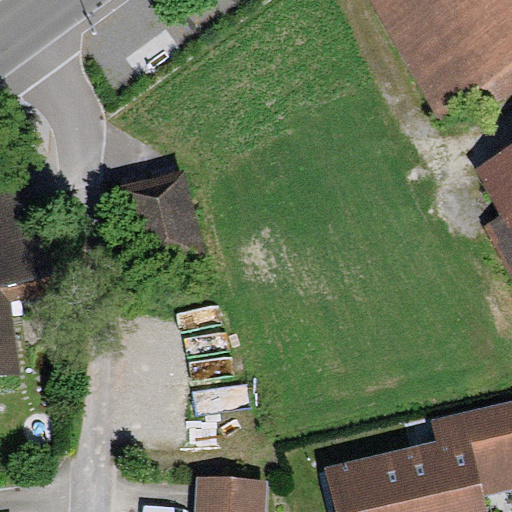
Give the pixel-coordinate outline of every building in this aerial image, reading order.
[(511,0),(368,0),(447,135),(511,97),(511,0)] [(511,156),(480,175),(508,223),(489,234),(511,274),(511,156)] [(195,266),(174,188),(120,203),(141,280),(195,266)] [(0,385),(18,383),(7,310),(54,303),(41,215),(0,221),(0,385)] [(429,240),(306,266),(335,397),(457,371),(429,240)] [(441,450),(327,477),(334,511),(484,511),(482,500),(511,493),(511,408),(436,427),(441,450)] [(203,484),(202,511),(267,511),(268,484),(203,484)]
